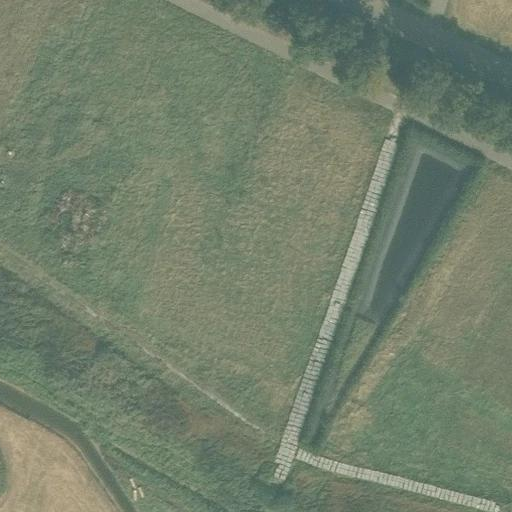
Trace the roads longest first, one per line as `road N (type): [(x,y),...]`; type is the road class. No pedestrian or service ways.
road 1 (unclassified): [(511,162),(177,0)]
road 2 (unclassified): [(511,76),(356,0)]
